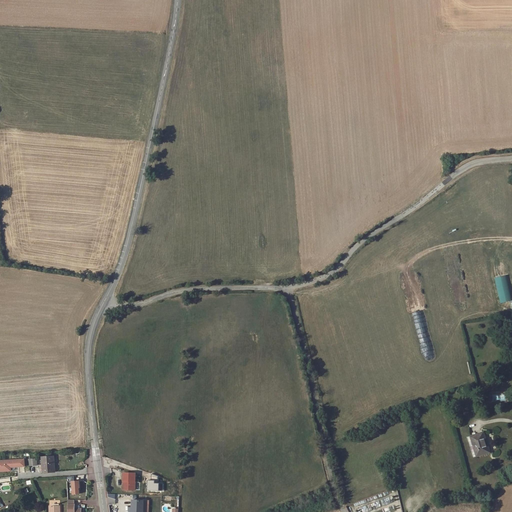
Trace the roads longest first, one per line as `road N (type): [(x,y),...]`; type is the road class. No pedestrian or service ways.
road 1 (tertiary): [(106,297),(139,194),(177,0)]
road 2 (unclassified): [(288,288),(329,275),(358,243),(467,164),(511,157)]
road 3 (unclassified): [(344,511),(288,288)]
road 4 (unclassified): [(106,297),(130,306),(202,288),(288,288)]
road 5 (tertiary): [(98,470),(87,370),(106,297)]
